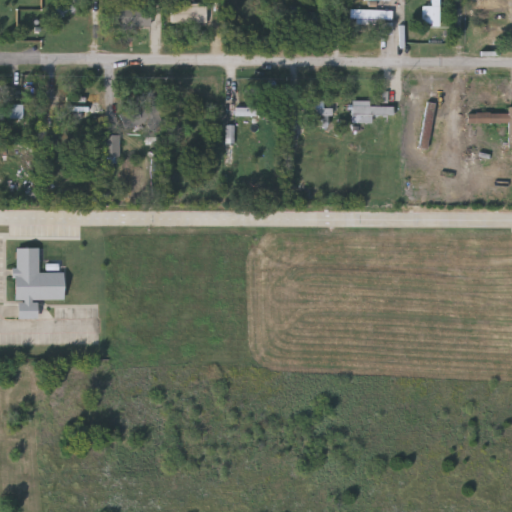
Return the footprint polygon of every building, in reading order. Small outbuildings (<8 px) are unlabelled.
[(441,0),(441,26),(423,26),(423,5),(433,5),(433,0),(441,0)] [(207,22),(172,22),(172,5),(207,5),(207,22)] [(152,26),(109,26),(109,7),(152,7),(152,26)] [(303,7),(303,11),(330,11),(330,20),(287,20),(287,7),(303,7)] [(393,9),(393,19),(404,20),(404,32),(388,32),(388,22),(351,21),(352,8),(393,9)] [(371,106),(394,106),(394,115),(373,115),(373,123),(353,123),(353,101),(371,101),(371,106)] [(325,102),(313,102),(313,116),(333,116),(334,108),(324,108),(325,102)] [(438,104),(429,102),(420,146),(429,148),(438,104)] [(23,117),(11,117),(11,105),(23,105),(23,117)] [(166,124),(151,130),(147,122),(128,130),(121,114),(137,107),(140,113),(158,105),(166,124)] [(236,107),(282,107),(282,117),(236,117),(236,107)] [(511,107),(511,148),(510,148),(509,123),(470,124),(470,113),(509,113),(508,107),(511,107)] [(58,152),(47,152),(47,131),(58,131),(58,152)] [(120,135),(120,166),(105,166),(105,135),(120,135)] [(63,299),(37,299),(37,318),(17,318),(17,301),(15,301),(14,248),(38,248),(38,272),(63,272),(63,299)]
